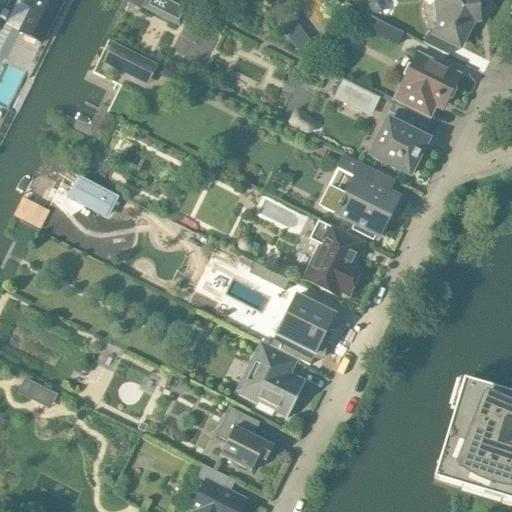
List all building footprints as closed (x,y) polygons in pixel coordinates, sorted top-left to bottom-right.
[(0,0),(0,23),(12,2),(29,11),(17,34),(38,45),(61,0),(0,0)] [(178,0),(144,0),(140,9),(180,29),(191,6),(178,0)] [(433,33),(426,46),(450,59),(457,46),(462,49),(475,23),(482,23),(479,0),(438,0),(441,3),(438,7),(437,12),(437,17),(440,21),(444,25),(438,35),(433,33)] [(112,43),(101,64),(147,87),(157,65),(112,43)] [(457,88),(462,78),(420,56),(396,103),(432,121),(438,109),(445,112),(450,103),(454,101),(458,92),(457,88)] [(344,81),(336,98),(371,116),(380,99),(344,81)] [(405,125),(392,119),(373,158),(412,178),(430,143),(403,129),(405,125)] [(330,188),(320,207),(338,216),(357,226),(354,232),(374,242),(377,236),(381,238),(400,201),(389,195),(395,183),(346,158),(339,171),(357,180),(348,197),(330,188)] [(106,220),(118,198),(77,177),(66,200),(106,220)] [(321,225),(312,241),(323,247),(305,282),(338,299),(341,293),(351,298),(364,273),(354,268),(365,245),(332,228),(331,230),(321,225)] [(238,244),(238,246),(238,247),(238,248),(239,250),(239,251),(240,252),(242,253),(243,254),(244,254),(246,254),(247,254),(248,254),(250,253),(251,253),(252,252),(253,251),(254,249),(254,248),(254,247),(254,245),(254,244),(254,243),(253,241),(252,240),(251,239),(250,239),(249,238),(247,238),(246,238),(244,238),(243,238),(242,239),(241,239),(240,240),(239,242),(238,243),(238,244)] [(283,292),(288,281),(253,263),(247,274),(283,292)] [(339,320),(337,317),(297,298),(272,348),(311,367),(317,356),(325,358),(329,341),(332,341),(332,340),(330,340),(331,333),(333,333),(336,333),(339,331),(340,329),(341,325),(341,322),(339,320)] [(262,345),(238,394),(260,405),(257,410),(273,419),(276,413),(289,420),(307,384),(288,375),(294,363),(297,365),(298,363),(262,345)] [(511,397),(464,383),(435,481),(511,504),(511,397)] [(251,473),(252,474),(260,459),(266,462),(266,463),(267,464),(275,448),(274,447),(273,448),(254,439),(261,425),(232,410),(217,438),(228,443),(221,458),(222,459),(222,458),(251,472),(251,473)] [(242,511),(247,502),(225,491),(231,480),(204,467),(198,479),(206,483),(192,511),(194,511),(242,511)]
